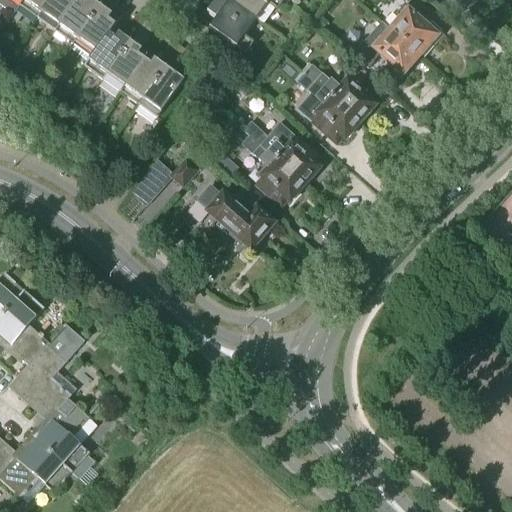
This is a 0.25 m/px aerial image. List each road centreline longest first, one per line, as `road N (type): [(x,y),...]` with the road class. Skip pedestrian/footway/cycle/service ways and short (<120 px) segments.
road 1 (tertiary): [(308,370),(257,363),(212,342),(56,212),(0,185)]
road 2 (tertiary): [(308,370),(335,312),(511,122)]
road 3 (tertiary): [(397,511),(318,431),(308,370)]
